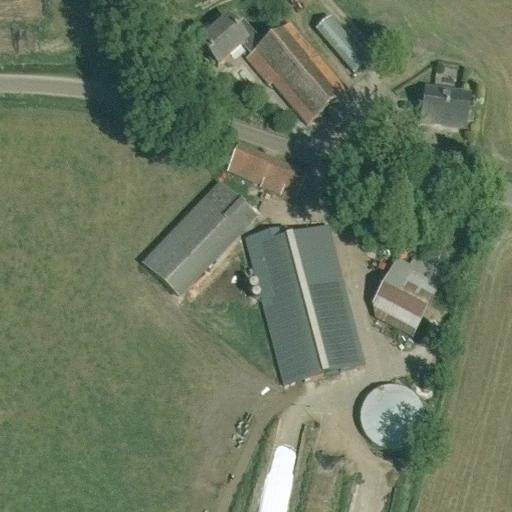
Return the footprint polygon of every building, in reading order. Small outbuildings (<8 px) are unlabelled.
[(234,0),(182,0),(172,9),(192,34),(234,0)] [(316,30),(340,59),(353,76),(367,64),(330,19),(316,30)] [(306,128),(346,95),(290,29),(262,49),(241,24),(233,31),(226,22),(197,46),(217,69),(241,48),(250,59),(246,62),(268,88),(271,86),(306,128)] [(465,130),(469,98),(425,92),(420,124),(465,130)] [(294,202),(305,177),(226,143),(218,163),(228,166),(227,173),(294,202)] [(142,269),(171,297),(173,296),(171,294),(248,213),(221,187),(142,269)] [(245,242),(248,251),(292,240),(289,230),(245,242)] [(292,240),(248,251),(284,389),(364,368),(327,230),(292,240)] [(399,263),(421,254),(414,237),(392,245),(399,263)] [(411,341),(446,277),(414,260),(408,270),(396,264),(367,317),(411,341)] [(368,410),(366,422),(367,431),(371,440),(378,447),(386,452),(396,454),(405,453),(414,450),(422,444),(428,434),(430,422),(430,414),(425,404),(417,395),(406,390),(394,390),(383,393),(374,400),(368,410)]
